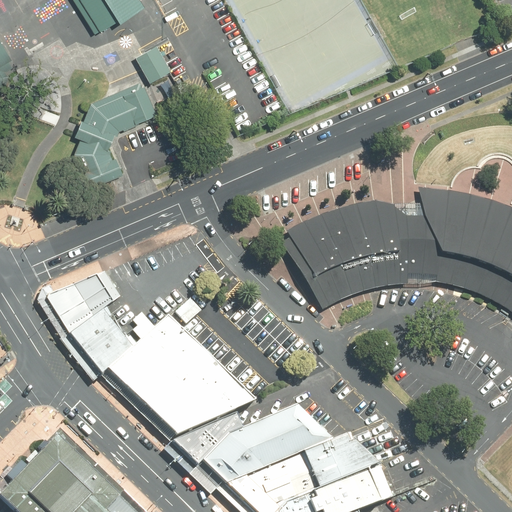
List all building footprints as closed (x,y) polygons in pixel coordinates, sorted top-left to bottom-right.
[(137,0),(74,0),(90,29),(139,1),(137,0)] [(120,19),(139,53),(152,46),(154,45),(166,39),(147,4),(120,19)] [(152,47),(132,57),(144,83),(165,73),(152,47)] [(71,155),(85,188),(118,176),(105,148),(114,130),(148,114),(136,84),(88,104),(71,155)] [(511,210),(508,209),(489,202),(467,196),(446,192),(415,189),(416,206),(409,205),(405,205),(394,206),(372,202),(353,205),(335,211),(317,216),(300,224),(284,232),(286,238),(278,243),(296,278),(317,310),(324,306),(337,300),(348,296),(359,292),(371,288),(384,286),(396,285),(404,285),(418,285),(432,283),(446,285),(460,289),(474,294),(487,300),(500,307),(511,315),(511,316),(511,210)] [(40,300),(62,332),(95,308),(106,299),(92,277),(41,297),(40,300)] [(187,297),(172,311),(184,323),(199,310),(187,297)] [(77,354),(94,375),(125,347),(95,308),(62,332),(77,354)] [(125,347),(94,375),(165,439),(230,410),(250,401),(161,317),(132,341),(125,347)] [(195,463),(218,485),(325,440),(293,406),(236,429),(222,436),(221,435),(195,463)] [(195,463),(221,435),(222,436),(236,429),(232,415),(166,441),(165,442),(192,466),(195,463)] [(124,490),(60,427),(0,494),(19,511),(110,511),(106,508),(124,490)] [(325,440),(218,485),(246,511),(275,511),(286,501),(377,464),(351,442),(347,432),(325,440)] [(286,501),(275,511),(349,511),(371,503),(389,496),(377,464),(286,501)] [(146,511),(124,490),(106,508),(110,511),(146,511)]
